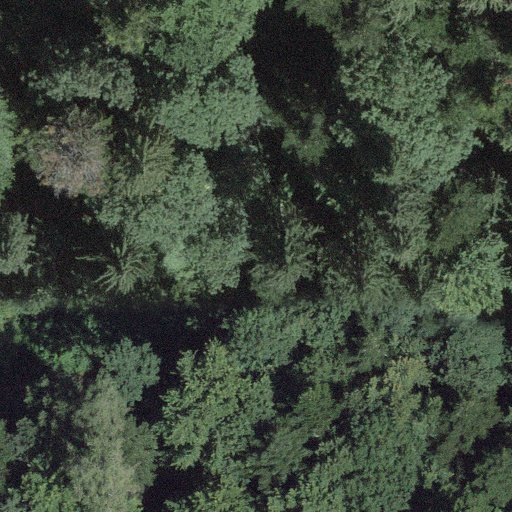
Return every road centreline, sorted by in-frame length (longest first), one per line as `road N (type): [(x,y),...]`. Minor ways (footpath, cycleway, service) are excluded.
road 1 (track): [(0,393),(268,343),(511,324)]
road 2 (track): [(511,228),(324,0)]
